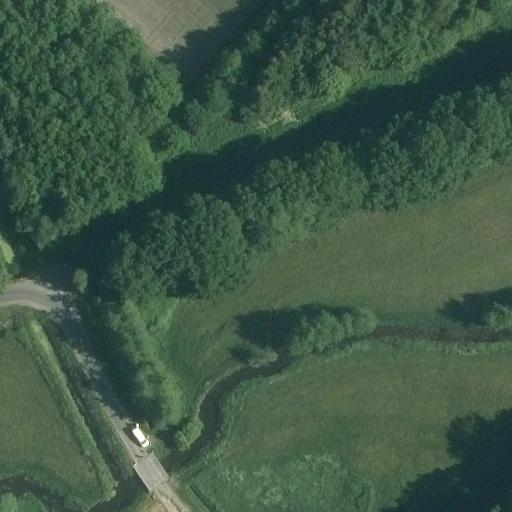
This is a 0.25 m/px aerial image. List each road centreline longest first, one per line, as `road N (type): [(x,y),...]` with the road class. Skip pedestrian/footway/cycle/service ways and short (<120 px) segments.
road 1 (unclassified): [(181,511),(141,460),(47,287)]
road 2 (track): [(47,287),(0,165)]
